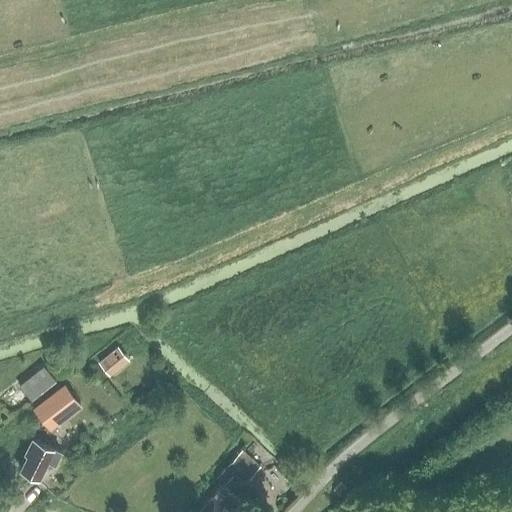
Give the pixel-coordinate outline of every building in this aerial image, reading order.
[(120,346),(102,361),(111,372),(129,357),(120,346)] [(18,385),(31,401),(56,382),(43,365),(18,385)] [(32,408),(50,432),(83,406),(64,383),(32,408)] [(24,454),(28,456),(21,470),(38,479),(47,460),(55,464),(60,451),(32,438),(24,454)] [(235,473),(244,482),(260,466),(243,449),(227,466),(235,473)] [(227,466),(219,474),(227,482),(235,473),(227,466)] [(239,511),(245,507),(223,486),(199,511),(239,511)]
